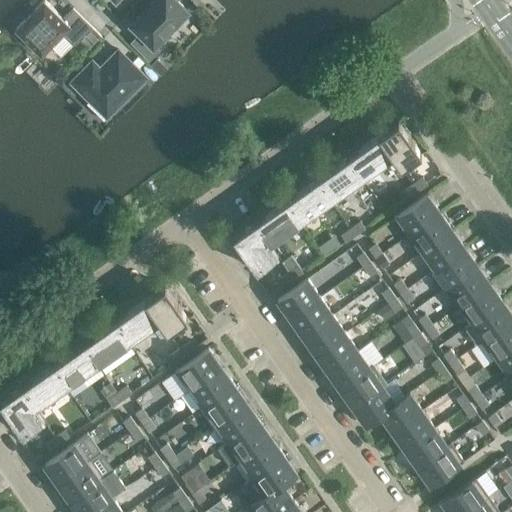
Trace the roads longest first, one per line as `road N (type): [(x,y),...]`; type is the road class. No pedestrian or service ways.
road 1 (residential): [(388,511),(185,220)]
road 2 (residential): [(185,220),(396,79)]
road 3 (residential): [(0,357),(185,220)]
road 4 (residential): [(511,244),(396,79)]
